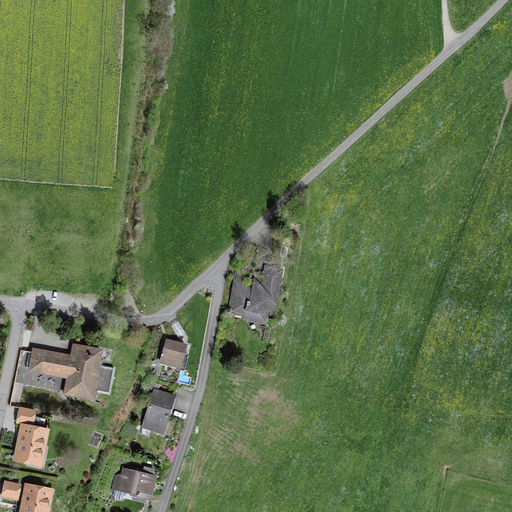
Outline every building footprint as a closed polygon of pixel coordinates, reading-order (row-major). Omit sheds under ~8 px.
[(238,268),(230,312),(242,314),(249,321),(250,316),(264,318),(266,310),(269,311),(270,302),(275,303),(280,272),(274,271),(274,267),(264,265),(259,292),(258,290),(253,294),(243,283),(253,273),(258,249),(238,268)] [(162,354),(162,355),(163,356),(161,362),(173,366),(175,360),(181,361),(185,346),(167,341),(163,354),(162,354)] [(31,370),(69,377),(66,393),(92,398),(93,390),(109,393),(114,368),(98,365),(101,351),(75,347),(72,358),(34,351),(31,370)] [(375,379),(365,408),(381,413),(390,384),(375,379)] [(154,390),(143,426),(163,433),(175,397),(154,390)] [(20,408),(17,422),(32,425),(35,411),(20,408)] [(17,459),(25,461),(29,458),(40,461),(43,458),(45,451),(42,447),(46,431),(23,427),(20,442),(17,442),(16,447),(18,451),(17,459)] [(148,497),(153,475),(151,475),(153,469),(146,467),(144,473),(123,468),(121,475),(116,476),(112,491),(115,499),(120,500),(126,494),(127,490),(131,491),(132,493),(137,495),(137,496),(139,497),(139,495),(148,497)] [(5,482),(2,496),(17,499),(20,485),(5,482)] [(20,507),(23,510),(22,511),(48,511),(49,510),(47,507),(50,491),(27,487),(24,502),(22,501),(20,507)]
